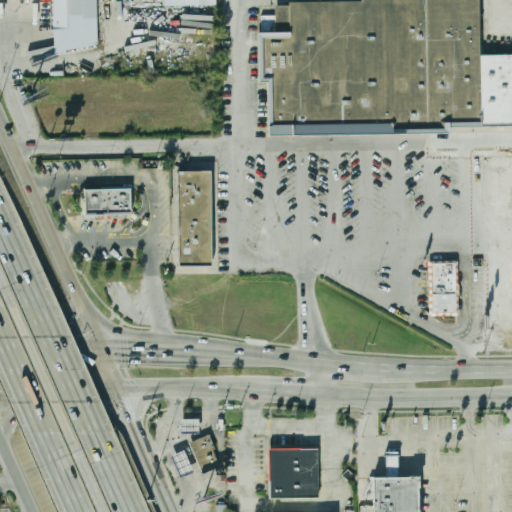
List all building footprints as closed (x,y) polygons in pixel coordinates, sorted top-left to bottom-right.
[(52,0),(54,49),(98,48),(96,0),(163,0),(164,6),(216,5),(215,0),(52,0)] [(511,126),(448,127),(448,134),(268,136),(267,82),(258,82),(257,32),(290,32),(289,2),(360,1),(360,0),(479,0),(480,56),(511,55),(511,126)] [(177,172),(209,172),(210,267),(177,267),(177,172)] [(86,189),(132,187),(133,212),(87,214),(86,189)] [(428,261),(428,316),(459,316),(459,261),(428,261)] [(180,420),(199,420),(199,434),(181,434),(180,420)] [(189,444),(210,435),(216,449),(213,450),(221,467),(203,475),(189,444)] [(270,499),(269,450),(317,449),(318,498),(270,499)] [(172,456),(185,451),(194,472),(181,478),(172,456)] [(373,511),(373,477),(416,477),(416,511),(373,511)]
